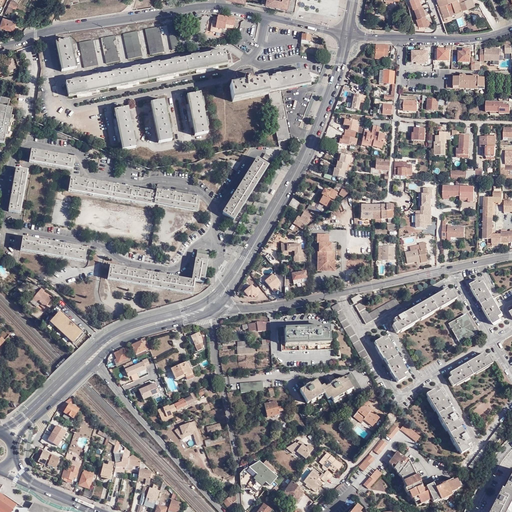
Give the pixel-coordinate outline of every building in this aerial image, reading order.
[(11,0),(5,14),(12,17),(15,9),(16,9),(19,3),(11,0)] [(244,0),(245,0),(244,0),(267,0),(266,5),(294,10),(296,0),(244,0)] [(418,19),(420,26),(429,27),(430,25),(427,16),(427,15),(424,6),(423,6),(421,0),(411,0),(415,9),(416,9),(419,18),(418,19)] [(437,0),(444,17),(462,11),(461,9),(467,7),(468,9),(475,7),(472,0),(466,0),(465,1),(464,0),(437,0)] [(18,22),(4,17),(1,26),(6,28),(7,26),(10,27),(9,29),(14,30),(15,29),(16,29),(18,22)] [(217,22),(213,21),(211,31),(227,35),(228,28),(234,29),(234,26),(226,25),(225,30),(216,28),(217,22)] [(235,24),(217,21),(217,22),(216,28),(225,30),(226,25),(234,26),(235,24)] [(175,26),(174,24),(168,25),(172,50),(179,49),(175,29),(175,26)] [(164,52),(159,27),(145,30),(150,55),(164,52)] [(128,59),(142,56),(137,31),(123,34),(128,59)] [(309,34),(308,33),(307,33),(306,34),(306,35),(302,34),(301,44),(309,45),(311,35),(309,35),(309,34)] [(120,61),(115,36),(102,39),(107,63),(120,61)] [(75,70),(69,41),(66,41),(65,38),(59,39),(60,42),(57,43),(60,57),(63,72),(75,70)] [(98,65),(93,40),(79,43),(85,68),(98,65)] [(378,45),(376,45),(374,58),(383,59),(383,55),(383,52),(388,52),(389,46),(378,45)] [(450,49),(438,50),(438,61),(450,61),(450,49)] [(463,52),(459,52),(459,63),(471,62),(471,49),(463,49),(463,52)] [(227,62),(227,60),(226,54),(225,50),(215,52),(215,51),(212,51),(213,53),(196,56),(196,55),(192,55),(193,57),(176,60),(176,58),(172,59),(173,61),(156,64),(156,62),(153,63),(153,65),(138,68),(137,67),(135,67),(135,69),(117,73),(117,71),(114,71),(114,73),(98,76),(97,75),(94,75),(95,77),(78,80),(77,78),(74,79),(74,81),(66,82),(68,95),(77,93),(78,97),(81,96),(85,96),(84,91),(92,89),(93,94),(97,93),(101,92),(100,88),(117,84),(118,89),(122,88),(126,87),(125,83),(133,82),(134,86),(137,85),(141,84),(140,80),(156,77),(157,81),(160,80),(165,79),(164,75),(172,73),(172,78),(176,77),(179,76),(178,72),(196,68),(197,72),(201,72),(204,71),(203,67),(211,65),(212,70),(215,69),(219,68),(218,64),(227,62)] [(500,56),(500,50),(486,50),(485,52),(481,52),(481,61),(485,61),(485,60),(491,60),(491,63),(500,63),(500,56)] [(16,68),(13,58),(9,59),(9,61),(3,63),(6,71),(16,68)] [(296,74),(295,72),(294,65),(274,70),(275,75),(280,74),(281,77),(296,74)] [(233,101),(269,94),(266,80),(261,81),(255,75),(253,70),(236,73),(237,75),(238,75),(238,79),(237,79),(237,80),(237,82),(241,82),(241,84),(237,84),(237,85),(230,87),(233,101)] [(310,83),(308,72),(300,73),(300,72),(299,71),(295,72),(296,74),(281,77),(280,74),(275,75),(276,76),(276,78),(266,80),(269,94),(275,122),(274,122),(278,142),(290,140),(280,90),(310,83)] [(384,94),(384,99),(394,100),(395,85),(393,85),(394,72),(379,71),(378,84),(392,85),(391,92),(391,94),(384,94)] [(480,75),(474,75),(474,77),(467,77),(467,75),(461,75),(461,77),(450,76),(450,80),(448,80),(448,88),(486,88),(486,80),(483,80),(484,77),(480,77),(480,75)] [(202,101),(200,93),(188,95),(197,135),(208,133),(207,124),(208,124),(208,122),(208,121),(206,121),(203,104),(204,104),(204,103),(203,101),(202,101)] [(353,97),(353,101),(353,103),(351,102),(350,108),(358,110),(361,95),(357,94),(356,97),(353,97)] [(419,95),(406,95),(406,98),(413,98),(413,101),(402,101),(402,103),(404,103),(404,109),(404,111),(417,111),(418,99),(419,98),(419,95)] [(439,100),(439,96),(429,95),(428,99),(427,99),(427,109),(438,110),(438,105),(443,105),(443,100),(439,100)] [(8,109),(10,101),(0,99),(0,100),(0,143),(4,144),(6,136),(10,137),(11,129),(11,125),(12,125),(14,117),(12,117),(13,110),(8,109)] [(166,109),(164,101),(152,103),(160,143),(172,140),(170,132),(172,131),(171,130),(171,129),(170,129),(167,113),(168,113),(168,110),(167,108),(166,109)] [(499,113),(510,113),(510,105),(503,105),(503,102),(485,102),(485,113),(499,113)] [(391,115),(392,106),(392,104),(383,104),(383,108),(379,107),(379,114),(391,115)] [(130,117),(128,108),(116,111),(124,150),(136,148),(134,139),(136,139),(136,138),(135,136),(134,136),(131,120),(132,120),(132,118),(131,116),(130,117)] [(347,130),(356,131),(357,132),(359,126),(357,125),(358,120),(350,119),(345,118),(343,124),(346,125),(348,125),(347,130)] [(369,132),(369,130),(365,129),(364,133),(361,145),(367,146),(368,145),(372,146),(372,145),(377,146),(377,147),(382,148),(384,141),(381,140),(382,138),(384,138),(385,134),(379,132),(380,126),(373,125),(372,131),(371,133),(369,132)] [(415,134),(415,141),(425,142),(426,129),(413,128),(413,133),(415,134)] [(355,137),(356,131),(347,130),(345,129),(344,135),(343,135),(342,139),(340,138),(339,142),(350,145),(351,143),(356,144),(357,138),(355,137)] [(446,141),(451,141),(451,133),(441,132),(441,137),(437,137),(436,145),(435,145),(435,156),(439,156),(445,156),(446,141)] [(463,154),(463,157),(469,157),(469,135),(460,135),(459,148),(457,148),(457,154),(463,154)] [(489,137),(485,137),(480,137),(480,147),(486,147),(486,158),(495,158),(495,139),(490,139),(489,137)] [(73,170),(75,159),(65,157),(44,153),(32,151),(30,162),(73,170)] [(272,157),(266,153),(263,158),(269,162),(272,157)] [(351,156),(341,153),(339,161),(337,161),(335,168),(334,167),(332,174),(342,177),(344,170),(346,170),(348,163),(349,164),(351,156)] [(390,159),(376,156),(375,167),(371,167),(370,172),(380,173),(380,170),(389,170),(390,159)] [(269,166),(258,159),(251,170),(242,184),(231,202),(223,214),(234,221),(269,166)] [(395,175),(407,176),(407,163),(404,163),(404,160),(396,160),(395,175)] [(413,165),(416,165),(416,163),(407,163),(407,176),(413,176),(413,165)] [(21,213),(28,171),(17,169),(15,180),(12,198),(9,211),(21,213)] [(450,179),(475,179),(475,170),(465,170),(456,170),(450,170),(450,179)] [(475,179),(486,179),(487,179),(487,176),(482,176),(482,170),(475,170),(475,179)] [(197,211),(199,198),(187,196),(168,193),(157,191),(156,193),(144,191),(124,187),(100,183),(84,180),(71,178),(68,191),(154,206),(155,204),(197,211)] [(474,187),(443,186),(443,199),(450,199),(450,196),(460,196),(460,201),(468,201),(468,202),(474,202),(474,187)] [(305,192),(298,188),(295,193),(302,197),(305,192)] [(319,202),(328,207),(332,204),(332,205),(333,203),(334,203),(335,201),(333,199),(337,192),(331,189),(330,191),(324,189),(321,194),(323,195),(319,202)] [(344,197),(350,192),(342,189),(339,194),(344,197)] [(502,204),(502,199),(502,193),(499,193),(499,191),(493,191),(493,195),(493,197),(493,202),(498,202),(498,204),(502,204)] [(493,204),(493,202),(493,197),(489,197),(484,197),(484,207),(494,208),(495,204),(493,204)] [(300,201),(293,198),(292,200),(289,204),(296,208),(300,201)] [(360,218),(372,219),(372,212),(372,205),(372,203),(368,203),(367,212),(361,212),(360,218)] [(494,211),(494,208),(484,207),(483,217),(492,218),(492,214),(492,211),(494,211)] [(429,210),(425,210),(421,210),(417,210),(417,221),(424,221),(429,221),(429,224),(429,225),(433,225),(433,215),(429,215),(429,210)] [(295,225),(302,229),(307,220),(310,222),(313,217),(310,216),(310,215),(303,211),(299,218),(297,216),(295,220),(297,221),(295,225)] [(381,211),(372,212),(372,219),(375,219),(376,223),(381,223),(381,219),(381,211)] [(492,218),(483,217),(483,228),(494,228),(494,224),(492,224),(492,221),(492,218)] [(449,238),(452,238),(452,237),(464,237),(465,227),(452,226),(452,225),(443,224),(443,238),(449,238)] [(494,228),(483,228),(483,238),(488,238),(492,239),(492,234),(492,232),(494,232),(494,228)] [(501,232),(501,242),(510,242),(510,232),(507,231),(505,231),(505,230),(501,230),(501,232)] [(492,239),(492,240),(492,245),(497,245),(498,243),(501,243),(501,242),(501,232),(498,232),(497,234),(492,234),(492,239)] [(37,241),(23,238),(21,251),(85,262),(87,249),(74,247),(56,244),(37,241)] [(282,251),(288,250),(295,250),(295,256),(294,256),(294,261),(304,260),(303,249),(301,249),(301,244),(288,244),(288,243),(282,243),(282,251)] [(426,248),(425,243),(419,244),(420,249),(411,251),(405,252),(407,263),(416,261),(420,260),(421,262),(427,260),(424,248),(426,248)] [(393,245),(379,245),(378,258),(393,259),(393,245)] [(205,282),(210,251),(198,249),(195,265),(193,280),(179,278),(162,275),(140,271),(123,268),(110,266),(108,279),(193,294),(196,281),(205,282)] [(292,280),(301,278),(306,277),(306,270),(309,270),(308,266),(299,269),(299,271),(291,273),(292,280)] [(481,284),(479,281),(471,286),(494,325),(502,321),(500,317),(504,315),(497,304),(489,290),(484,282),(481,284)] [(45,308),(52,299),(44,292),(45,290),(42,288),(34,298),(45,308)] [(457,299),(452,291),(449,293),(446,289),(439,294),(421,304),(403,315),(393,320),(396,324),(392,326),(397,334),(457,299)] [(354,304),(362,299),(359,295),(351,299),(354,304)] [(400,304),(396,298),(369,314),(362,302),(355,306),(366,324),(400,304)] [(366,365),(372,361),(338,303),(332,307),(366,365)] [(61,311),(53,320),(75,341),(83,332),(61,311)] [(477,334),(466,314),(449,323),(460,344),(477,334)] [(75,341),(53,320),(51,322),(74,343),(75,341)] [(271,331),(270,322),(263,323),(263,322),(257,322),(257,324),(242,325),(243,330),(245,330),(245,334),(249,333),(250,338),(259,337),(258,332),(271,331)] [(281,352),(334,350),(333,335),(330,335),(329,329),(320,329),(320,327),(316,327),(316,329),(298,330),(298,328),(294,328),(294,330),(284,331),(285,337),(281,337),(281,352)] [(202,340),(199,333),(191,336),(198,351),(202,349),(202,340)] [(145,337),(141,339),(142,341),(132,346),(136,355),(146,351),(145,348),(146,348),(146,347),(149,346),(145,337)] [(393,347),(388,339),(384,342),(382,338),(374,343),(398,382),(406,378),(404,375),(408,372),(402,362),(393,347)] [(114,361),(116,365),(130,358),(127,353),(129,353),(127,348),(115,353),(116,357),(114,358),(114,361)] [(452,377),(448,379),(453,387),(493,363),(489,355),(485,358),(483,354),(475,358),(459,368),(450,373),(452,377)] [(130,358),(116,365),(117,367),(131,361),(130,358)] [(155,380),(161,379),(155,361),(154,360),(151,361),(154,369),(152,370),(155,380)] [(171,369),(175,379),(185,375),(186,377),(187,380),(194,378),(188,365),(187,365),(186,363),(171,369)] [(356,393),(362,389),(352,372),(336,382),(333,376),(328,379),(331,384),(324,387),(323,385),(320,387),(316,381),(310,384),(307,380),(303,383),(305,387),(299,391),(307,405),(325,394),(328,400),(330,398),(332,401),(353,389),(356,393)] [(151,376),(150,374),(137,378),(136,378),(132,379),(134,386),(138,384),(137,381),(151,376)] [(138,388),(142,399),(159,392),(154,381),(138,388)] [(241,394),(263,391),(262,381),(240,384),(241,394)] [(208,393),(206,388),(198,391),(200,396),(208,393)] [(444,400),(439,391),(436,393),(434,390),(426,395),(461,454),(469,449),(467,446),(470,444),(465,435),(454,417),(444,400)] [(183,400),(174,404),(177,411),(197,401),(193,393),(182,398),(183,400)] [(363,404),(354,415),(362,421),(364,419),(373,426),(379,418),(372,412),(369,409),(370,407),(367,405),(372,400),(367,395),(361,402),(363,404)] [(71,404),(73,401),(71,399),(58,409),(65,413),(63,417),(69,420),(71,416),(74,418),(79,409),(71,404)] [(278,403),(277,402),(273,402),(272,400),(269,400),(270,403),(264,404),(267,418),(284,413),(283,409),(286,408),(285,406),(279,408),(279,407),(282,406),(281,403),(278,403)] [(211,410),(209,404),(206,405),(205,403),(201,404),(204,412),(211,410)] [(177,411),(174,404),(169,407),(168,406),(157,410),(161,420),(166,418),(166,417),(174,414),(173,412),(177,411)] [(347,415),(353,410),(350,407),(344,411),(347,415)] [(197,422),(194,417),(178,425),(180,430),(197,422)] [(65,453),(70,444),(62,439),(67,430),(54,423),(45,440),(59,448),(59,450),(65,453)] [(221,430),(220,424),(206,427),(208,434),(221,430)] [(391,439),(399,429),(394,424),(386,435),(391,439)] [(420,436),(405,424),(400,429),(416,442),(420,436)] [(475,472),(508,429),(502,425),(469,467),(475,472)] [(205,436),(201,429),(182,438),(185,443),(198,437),(200,439),(205,436)] [(115,446),(117,442),(117,441),(110,436),(108,441),(111,443),(110,447),(112,448),(113,445),(115,446)] [(225,442),(223,436),(192,444),(193,451),(225,442)] [(387,444),(382,440),(373,450),(379,455),(387,444)] [(302,448),(300,446),(296,452),(305,459),(313,449),(308,445),(306,448),(304,446),(302,448)] [(388,463),(391,465),(393,464),(395,466),(393,468),(396,471),(398,470),(400,472),(398,474),(401,477),(403,475),(406,480),(403,481),(404,485),(406,485),(407,487),(419,482),(420,482),(417,475),(415,476),(410,464),(407,462),(409,461),(405,459),(403,462),(400,460),(403,457),(403,456),(402,458),(399,456),(399,453),(397,452),(388,463)] [(45,466),(45,465),(47,461),(50,461),(52,457),(43,453),(41,457),(39,463),(45,466)] [(114,453),(116,467),(124,467),(126,468),(128,458),(123,458),(123,454),(114,453)] [(325,465),(329,468),(331,467),(334,470),(333,471),(335,473),(338,469),(337,468),(338,466),(341,469),(343,466),(336,460),(335,461),(331,457),(332,456),(328,453),(320,462),(324,466),(325,465)] [(133,466),(140,467),(141,462),(141,461),(134,455),(129,458),(128,458),(126,468),(125,470),(130,471),(130,469),(132,470),(133,466)] [(363,472),(375,459),(369,455),(358,467),(363,472)] [(47,461),(45,465),(56,470),(60,460),(52,456),(52,457),(50,461),(47,461)] [(270,486),(274,481),(281,472),(267,460),(263,465),(259,462),(249,467),(244,470),(240,474),(244,477),(250,484),(248,486),(248,490),(249,489),(251,490),(250,492),(253,495),(255,492),(256,492),(261,485),(262,486),(266,482),(270,486)] [(100,469),(99,474),(111,478),(115,463),(109,461),(108,465),(104,464),(102,469),(100,469)] [(304,472),(311,464),(308,461),(306,463),(300,469),(304,472)] [(140,469),(138,480),(140,480),(140,478),(146,480),(145,483),(145,485),(147,485),(149,486),(151,479),(152,474),(150,472),(142,470),(144,465),(141,462),(140,467),(140,469)] [(79,468),(70,465),(69,468),(66,466),(61,480),(66,481),(66,482),(71,484),(74,477),(76,478),(79,468)] [(89,489),(94,473),(84,470),(79,486),(89,489)] [(330,478),(330,479),(333,475),(328,470),(327,470),(324,474),(330,478)] [(382,474),(377,470),(363,484),(368,489),(382,474)] [(323,483),(320,480),(318,479),(320,477),(313,471),(304,481),(307,484),(308,483),(312,486),(317,490),(323,483)] [(326,482),(330,478),(324,474),(323,473),(321,475),(320,477),(322,479),(326,482)] [(240,474),(241,490),(248,490),(248,486),(250,484),(244,477),(240,474)] [(410,493),(409,496),(411,499),(413,498),(417,506),(424,503),(424,500),(426,500),(429,501),(432,499),(433,502),(436,501),(437,499),(439,498),(440,501),(443,499),(444,497),(446,496),(448,497),(451,496),(450,494),(449,492),(453,490),(454,491),(457,490),(457,489),(460,487),(456,479),(453,480),(450,482),(448,481),(445,482),(446,486),(442,487),(440,482),(433,486),(429,487),(428,486),(425,487),(425,488),(422,489),(421,486),(409,491),(410,493)] [(300,491),(301,489),(296,484),(292,481),(288,486),(282,494),(295,503),(303,493),(300,491)] [(511,481),(508,490),(506,489),(502,498),(494,511),(510,511),(511,509),(511,481)] [(407,487),(405,489),(404,489),(406,493),(409,491),(421,486),(419,482),(407,487)] [(154,509),(157,501),(160,492),(160,491),(157,491),(158,487),(154,485),(152,489),(149,488),(145,505),(154,509)] [(319,496),(326,490),(322,486),(316,492),(319,496)] [(83,496),(91,499),(95,488),(93,487),(92,490),(91,490),(90,491),(85,490),(83,496)] [(0,503),(12,511),(17,506),(5,497),(7,494),(4,492),(2,495),(0,493),(0,503)] [(237,511),(238,511),(236,495),(233,497),(232,495),(223,502),(231,511),(229,511),(237,511)] [(173,511),(178,511),(182,503),(172,500),(168,510),(173,511)] [(154,509),(153,511),(165,511),(167,509),(159,506),(160,502),(157,501),(154,509)] [(64,511),(65,511),(44,505),(34,502),(29,511),(64,511)] [(12,511),(0,503),(0,508),(5,511),(12,511)] [(270,511),(272,510),(263,503),(262,504),(262,505),(261,506),(262,507),(258,511),(270,511)]
